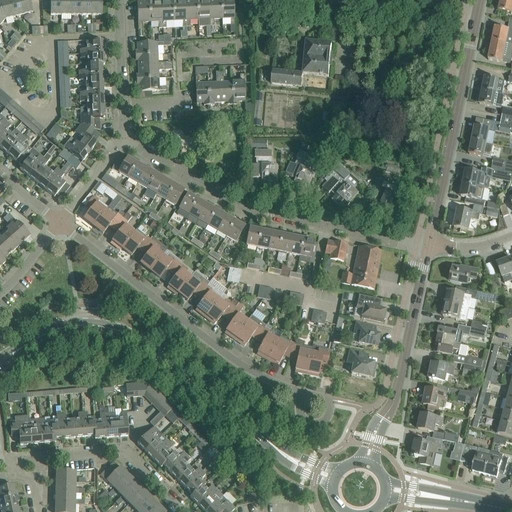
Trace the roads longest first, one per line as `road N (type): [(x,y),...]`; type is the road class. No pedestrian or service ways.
road 1 (secondary): [(288,457),(117,330),(73,325),(18,349)]
road 2 (residential): [(300,392),(224,353),(59,222)]
road 3 (unclassified): [(428,244),(479,0)]
road 4 (unclassified): [(380,419),(392,404),(428,244)]
road 5 (residential): [(241,47),(181,50),(179,102),(122,105)]
road 6 (residential): [(44,459),(119,450),(183,511)]
road 7 (residential): [(249,209),(121,139)]
road 8 (track): [(332,0),(474,22)]
